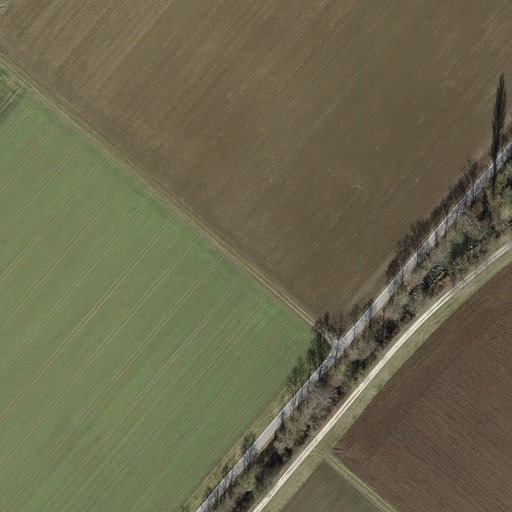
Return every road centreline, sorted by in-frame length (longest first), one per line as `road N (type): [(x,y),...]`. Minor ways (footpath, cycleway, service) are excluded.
road 1 (track): [(342,347),(0,54)]
road 2 (track): [(255,511),(405,335),(511,243)]
